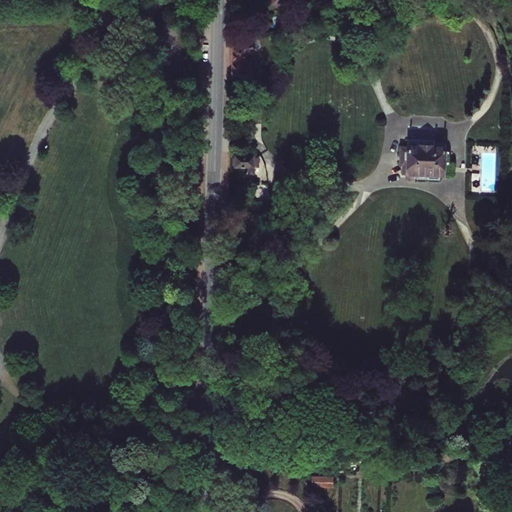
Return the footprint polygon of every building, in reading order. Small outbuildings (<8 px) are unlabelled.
[(279,7),(266,6),(265,17),(278,18),(279,7)] [(244,49),(225,55),(226,83),(240,82),(240,64),(236,65),(236,59),(246,57),(244,49)] [(35,124),(44,105),(33,101),(25,120),(35,124)] [(8,134),(2,145),(13,151),(19,140),(8,134)] [(432,136),(416,134),(416,141),(406,140),(405,147),(399,147),(399,155),(397,155),(397,162),(401,162),(400,172),(405,172),(405,174),(413,175),(413,176),(438,177),(438,173),(450,174),(450,170),(455,170),(455,166),(451,166),(451,162),(446,162),(447,150),(442,150),(442,142),(436,142),(436,139),(432,139),(432,136)] [(256,157),(238,156),(238,167),(255,168),(256,157)] [(313,474),(313,486),(335,487),(335,475),(313,474)]
